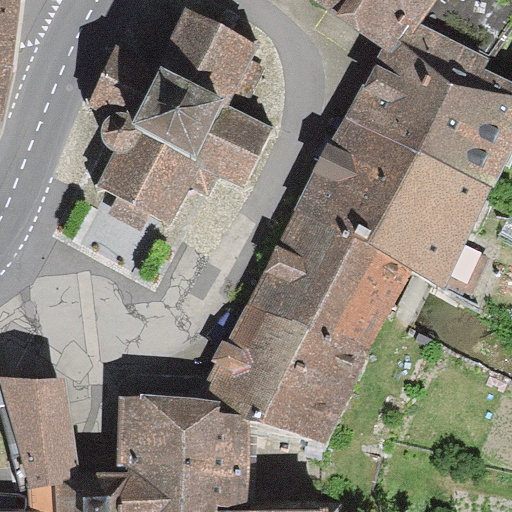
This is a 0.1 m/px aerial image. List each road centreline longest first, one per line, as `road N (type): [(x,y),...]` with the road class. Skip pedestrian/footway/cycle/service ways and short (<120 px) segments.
road 1 (residential): [(0,272),(106,322),(150,326),(218,295),(291,153),(308,95),(302,59),(284,29),(247,0)]
road 2 (tertiary): [(0,217),(72,44)]
